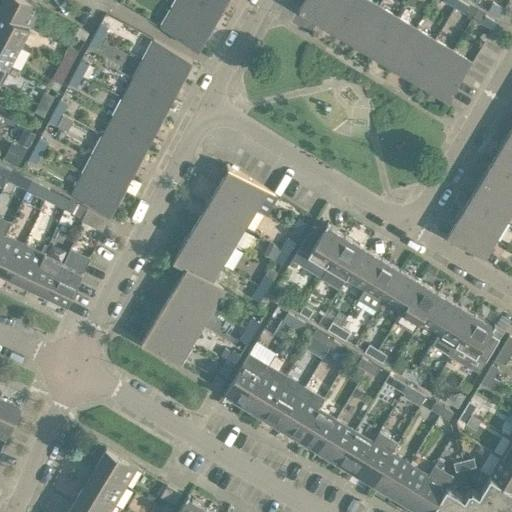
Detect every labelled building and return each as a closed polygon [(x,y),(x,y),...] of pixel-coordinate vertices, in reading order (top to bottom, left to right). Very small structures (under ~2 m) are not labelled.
[(41,6),(29,0),(2,0),(0,5),(0,9),(31,25),(41,6)] [(222,10),(204,0),(175,0),(172,6),(211,28),(222,10)] [(227,0),(204,0),(222,10),(227,0)] [(304,0),(299,9),(319,20),(331,0),(304,0)] [(331,0),(319,20),(337,32),(356,0),(331,0)] [(356,43),(379,4),(371,0),(356,0),(337,32),(356,43)] [(466,12),(470,4),(462,0),(457,0),(454,5),(466,12)] [(500,15),(504,8),(493,1),(488,8),(500,15)] [(379,4),(356,43),(374,54),(397,16),(379,4)] [(161,26),(199,48),(211,28),(172,6),(161,26)] [(31,25),(0,9),(0,33),(20,45),(31,25)] [(497,21),(485,14),(481,22),(492,28),(497,21)] [(393,65),(416,27),(397,16),(374,54),(393,65)] [(110,25),(102,20),(95,32),(104,37),(110,25)] [(85,39),(89,31),(78,26),(75,33),(85,39)] [(416,27),(393,65),(411,76),(434,38),(416,27)] [(89,45),(97,49),(104,37),(95,32),(89,45)] [(20,45),(0,33),(0,58),(10,64),(20,45)] [(193,59),(154,38),(143,58),(183,79),(193,59)] [(430,87),(453,49),(434,38),(411,76),(430,87)] [(79,51),(69,46),(63,57),(73,62),(79,51)] [(449,99),(472,61),(453,49),(430,87),(449,99)] [(10,64),(0,58),(0,82),(0,83),(10,64)] [(90,63),(82,58),(75,70),(83,75),(90,63)] [(133,77),(173,98),(183,79),(143,58),(133,77)] [(52,77),(62,82),(68,70),(59,65),(52,77)] [(69,83),(77,87),(83,75),(75,70),(69,83)] [(123,96),(162,117),(173,98),(133,77),(123,96)] [(56,94),(46,89),(38,103),(48,108),(56,94)] [(70,101),(61,96),(55,109),(63,113),(70,101)] [(113,115),(152,136),(162,117),(123,96),(113,115)] [(35,110),(45,115),(48,108),(38,103),(35,110)] [(48,121),(57,125),(63,113),(55,109),(48,121)] [(152,136),(113,115),(103,134),(142,155),(152,136)] [(511,126),(503,141),(511,146),(511,126)] [(35,133),(25,128),(18,141),(28,146),(35,133)] [(142,155),(103,134),(93,153),(132,174),(142,155)] [(49,139),(41,135),(35,147),(43,151),(49,139)] [(4,157),(18,165),(28,146),(18,141),(14,139),(4,157)] [(511,146),(503,141),(492,160),(511,171),(511,146)] [(28,159),(36,163),(43,151),(35,147),(28,159)] [(132,174),(93,153),(82,172),(122,193),(132,174)] [(511,171),(492,160),(481,178),(511,197),(511,171)] [(0,161),(0,174),(1,175),(0,177),(0,186),(3,188),(8,178),(13,168),(0,161)] [(269,188),(230,165),(219,184),(257,207),(269,188)] [(13,168),(8,178),(27,188),(32,178),(18,170),(13,168)] [(72,192),(111,213),(122,193),(82,172),(72,192)] [(51,188),(32,178),(27,188),(21,199),(28,202),(33,191),(46,198),(51,188)] [(511,213),(511,197),(481,178),(470,197),(508,220),(511,213)] [(207,203),(246,226),(257,207),(219,184),(207,203)] [(70,198),(51,188),(46,198),(65,208),(70,198)] [(508,220),(470,197),(458,215),(497,238),(508,220)] [(87,207),(70,198),(65,208),(83,217),(87,208),(87,207)] [(196,221),(235,244),(246,226),(207,203),(196,221)] [(108,219),(87,208),(83,217),(82,219),(103,230),(108,219)] [(447,235),(485,258),(497,238),(458,215),(447,235)] [(300,234),(307,222),(299,217),(292,228),(300,234)] [(185,240),(223,263),(235,244),(196,221),(185,240)] [(322,230),(313,224),(293,258),(322,275),(346,234),(327,223),(322,230)] [(0,271),(9,276),(25,243),(5,233),(0,245),(0,271)] [(346,234),(322,275),(340,286),(346,276),(365,245),(346,234)] [(296,241),(288,236),(281,247),(289,252),(296,241)] [(173,259),(186,267),(187,266),(212,281),(213,280),(223,263),(185,240),(173,259)] [(29,285),(44,252),(25,243),(9,276),(29,285)] [(365,245),(346,276),(365,287),(383,256),(365,245)] [(274,258),(282,263),(289,252),(281,247),(274,258)] [(48,294),(64,261),(44,252),(29,285),(48,294)] [(383,256),(365,287),(359,297),(378,308),(384,298),(402,267),(383,256)] [(68,304),(84,271),(64,261),(48,294),(68,304)] [(226,288),(213,280),(212,281),(187,266),(186,267),(176,284),(214,308),(226,288)] [(278,271),(270,266),(259,284),(267,289),(278,271)] [(402,267),(384,298),(402,309),(421,278),(402,267)] [(421,320),(439,289),(421,278),(402,309),(396,320),(414,331),(421,320)] [(278,282),(272,293),(282,299),(288,288),(278,282)] [(214,308),(176,284),(164,303),(203,326),(214,308)] [(253,294),(261,299),(267,289),(259,284),(253,294)] [(439,289),(421,320),(440,331),(458,300),(439,289)] [(458,300),(440,331),(434,341),(452,352),(477,311),(458,300)] [(203,326),(164,303),(153,321),(192,345),(203,326)] [(300,311),(309,316),(313,309),(304,304),(300,311)] [(288,311),(284,318),(292,323),(297,316),(288,311)] [(501,336),(492,330),(496,323),(477,311),(452,352),(481,369),(501,336)] [(261,320),(253,316),(246,327),(254,332),(261,320)] [(301,328),(305,321),(297,316),(292,323),(301,328)] [(281,321),(275,332),(284,337),(292,323),(284,318),(283,318),(281,321)] [(333,320),(328,328),(337,333),(342,325),(333,320)] [(142,341),(180,364),(192,345),(153,321),(142,341)] [(346,338),(351,330),(342,325),(337,333),(346,338)] [(240,338),(248,342),(254,332),(246,327),(240,338)] [(334,338),(315,327),(311,335),(329,346),(334,338)] [(495,357),(505,363),(511,351),(511,335),(509,334),(495,357)] [(338,351),(343,343),(334,338),(329,346),(338,351)] [(370,342),(366,350),(375,355),(379,348),(370,342)] [(241,354),(232,348),(226,359),(234,364),(241,354)] [(384,360),(388,353),(379,348),(375,355),(384,360)] [(249,352),(225,391),(244,403),(268,363),(249,352)] [(362,355),(358,362),(367,367),(371,360),(362,355)] [(219,370),(228,375),(234,364),(226,359),(219,370)] [(375,372),(380,365),(371,360),(367,367),(375,372)] [(263,414),(287,374),(268,363),(244,403),(263,414)] [(499,367),(492,363),(487,372),(494,376),(499,367)] [(408,365),(404,372),(412,377),(417,370),(408,365)] [(421,382),(425,375),(417,370),(412,377),(421,382)] [(403,389),(408,381),(389,371),(385,378),(403,389)] [(481,380),(489,385),(494,376),(487,372),(481,380)] [(281,426),(305,386),(287,374),(263,414),(281,426)] [(212,383),(220,388),(225,380),(217,375),(212,383)] [(408,381),(403,389),(422,400),(427,392),(408,381)] [(300,437),(318,406),(324,397),(305,386),(281,426),(300,437)] [(460,405),(468,393),(462,389),(451,392),(447,398),(460,405)] [(0,435),(6,438),(21,405),(1,395),(0,397),(0,435)] [(437,398),(432,406),(441,411),(445,403),(437,398)] [(478,404),(470,400),(465,409),(472,413),(478,404)] [(450,416),(454,409),(445,403),(441,411),(450,416)] [(318,448),(336,417),(318,406),(300,437),(318,448)] [(459,418),(467,422),(472,413),(465,409),(459,418)] [(337,459),(355,429),(336,417),(318,448),(337,459)] [(355,470),(373,440),(355,429),(337,459),(355,470)] [(374,481),(392,451),(397,441),(379,430),(373,440),(355,470),(374,481)] [(511,437),(501,456),(511,462),(511,437)] [(138,465),(107,446),(95,466),(126,484),(138,465)] [(392,493),(410,462),(392,451),(374,481),(392,493)] [(476,465),(474,456),(464,459),(466,468),(476,465)] [(511,462),(501,456),(490,474),(511,487),(511,462)] [(454,461),(456,470),(466,468),(464,459),(454,461)] [(411,504),(429,473),(410,462),(392,493),(411,504)] [(126,484),(95,466),(84,484),(115,503),(126,484)] [(424,511),(431,511),(448,485),(429,473),(411,504),(424,511)] [(471,486),(465,495),(448,485),(431,511),(511,511),(510,510),(511,506),(511,487),(490,474),(479,492),(471,486)] [(182,492),(168,483),(161,495),(175,503),(182,492)] [(109,511),(115,503),(84,484),(73,502),(88,511),(109,511)] [(177,511),(203,511),(207,507),(187,495),(177,511)] [(169,511),(174,505),(166,500),(160,509),(164,511),(169,511)] [(66,511),(88,511),(73,502),(66,511)]
